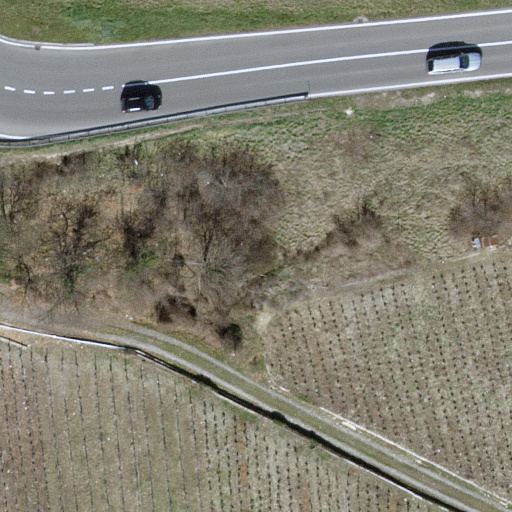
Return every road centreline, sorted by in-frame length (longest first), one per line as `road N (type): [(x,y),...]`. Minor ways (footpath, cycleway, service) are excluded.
road 1 (track): [(511,507),(166,346),(43,322),(0,301)]
road 2 (secondary): [(511,48),(23,102),(0,97)]
